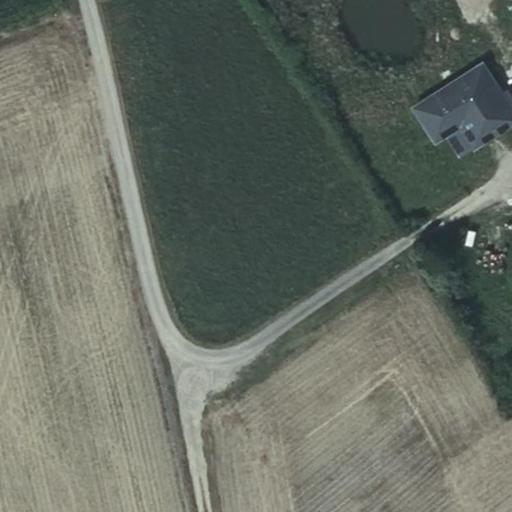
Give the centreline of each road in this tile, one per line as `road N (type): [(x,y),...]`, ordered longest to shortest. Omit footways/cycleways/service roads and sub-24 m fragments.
road 1 (unclassified): [(86,0),(146,293),(187,363),(225,354),(408,235)]
road 2 (track): [(187,363),(197,511)]
